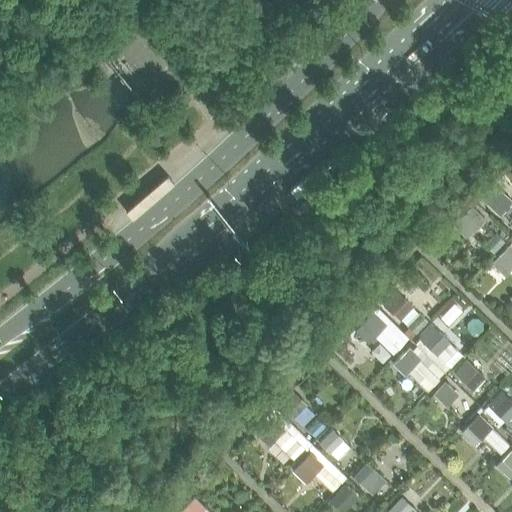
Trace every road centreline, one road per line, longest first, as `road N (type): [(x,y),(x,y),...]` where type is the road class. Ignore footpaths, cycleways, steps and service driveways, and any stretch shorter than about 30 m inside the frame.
road 1 (primary): [(0,406),(371,102),(474,0)]
road 2 (primary): [(380,0),(82,281),(0,344)]
